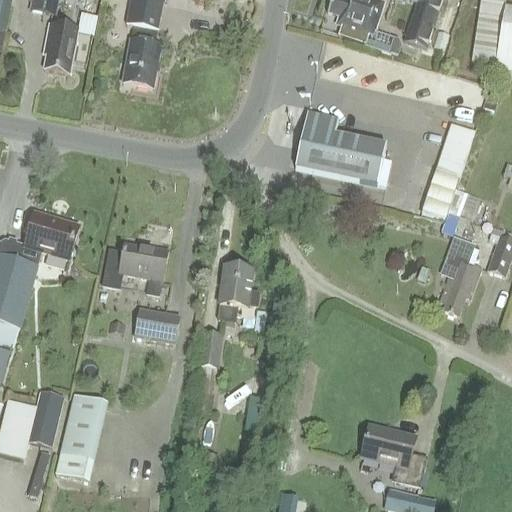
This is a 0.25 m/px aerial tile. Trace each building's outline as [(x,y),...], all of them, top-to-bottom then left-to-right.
[(0,0),(0,35),(5,37),(12,0),(0,0)] [(58,4),(58,0),(30,0),(28,14),(53,19),(56,4),(58,4)] [(152,93),(160,49),(150,48),(153,34),(158,35),(163,0),(131,0),(126,29),(133,30),(123,87),(152,93)] [(346,0),(346,2),(338,0),(332,0),(327,15),(340,20),(338,26),(343,28),(339,38),(365,46),(368,36),(372,37),(383,7),(361,0),(346,0)] [(443,0),(418,0),(404,44),(427,51),(443,0)] [(491,75),(511,77),(511,15),(499,14),(491,75)] [(43,58),(47,58),(44,73),(69,78),(72,64),(85,67),(85,69),(86,69),(92,40),(90,40),(90,42),(76,40),(77,35),(49,29),(43,58)] [(444,53),(449,37),(439,34),(434,51),(444,53)] [(335,139),(338,124),(307,117),(295,173),(377,190),(377,189),(385,190),(391,165),(383,163),(386,150),(335,139)] [(435,172),(459,180),(474,136),(451,128),(435,172)] [(441,236),(453,240),(467,198),(455,194),(441,236)] [(0,388),(1,388),(17,332),(20,333),(38,270),(37,270),(41,256),(69,264),(78,231),(34,219),(25,251),(20,250),(20,247),(19,247),(19,248),(5,244),(0,246),(0,388)] [(454,241),(443,271),(451,274),(440,305),(446,307),(443,314),(459,320),(466,301),(471,303),(482,272),(468,267),(475,249),(454,241)] [(511,261),(511,245),(500,241),(488,275),(505,281),(511,261)] [(159,301),(167,255),(154,253),(153,255),(124,250),(123,257),(109,254),(102,290),(119,294),(122,278),(149,283),(146,299),(159,301)] [(220,309),(218,324),(236,326),(237,312),(247,313),(248,311),(257,312),(259,297),(249,296),(252,275),(240,274),(240,268),(227,266),(226,272),(224,272),(219,309),(220,309)] [(135,342),(174,349),(179,321),(140,314),(135,342)] [(200,369),(218,372),(222,340),(204,338),(200,369)] [(7,405),(0,433),(0,458),(23,464),(28,445),(51,451),(64,401),(40,395),(36,412),(7,405)] [(361,461),(397,470),(394,486),(419,492),(425,469),(410,465),(415,441),(369,430),(361,461)] [(190,475),(214,479),(217,458),(193,454),(190,475)] [(93,466),(59,458),(54,478),(89,486),(93,466)] [(417,499),(387,493),(383,511),(414,511),(416,508),(417,499)] [(283,498),(279,511),(295,511),(297,501),(283,498)]
